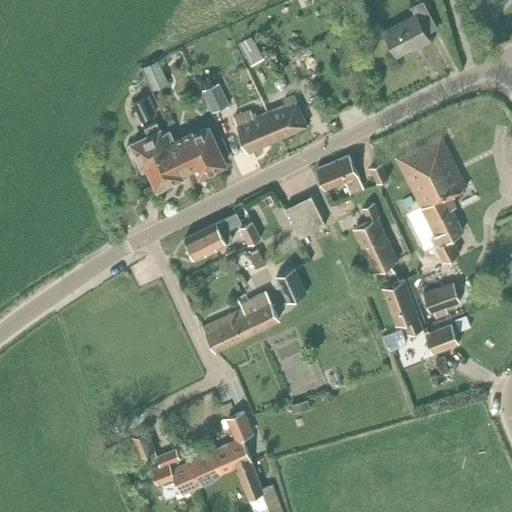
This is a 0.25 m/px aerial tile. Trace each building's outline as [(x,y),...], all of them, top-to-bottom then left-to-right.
[(415,14),(384,31),(397,54),(416,44),(418,47),(429,41),(426,35),(438,29),(423,1),(411,8),(415,14)] [(252,36),(239,44),(252,65),(264,57),(252,36)] [(307,72),(318,67),(312,54),(308,55),(304,47),(285,56),(297,83),(309,78),(307,72)] [(162,60),(146,67),(157,91),(173,84),(162,60)] [(221,83),(206,90),(215,111),(231,103),(221,83)] [(265,111),(278,138),(307,125),(292,92),(282,97),(285,102),(265,111)] [(150,95),(134,103),(141,120),(158,113),(150,95)] [(248,152),(278,138),(265,111),(253,116),(249,109),(233,117),(248,152)] [(185,175),(190,171),(174,138),(170,129),(165,131),(161,126),(160,127),(157,120),(144,127),(147,133),(131,140),(143,167),(147,165),(158,188),(185,175)] [(174,138),(190,171),(196,168),(200,175),(226,163),(208,124),(194,130),(193,129),(174,138)] [(396,158),(422,209),(440,243),(436,245),(444,260),(460,252),(452,236),(463,230),(452,208),(456,206),(451,197),(454,196),(453,193),(467,186),(441,134),(396,158)] [(350,154),(316,169),(325,188),(345,179),(350,192),(364,186),(350,154)] [(382,161),(369,166),(377,183),(389,177),(382,161)] [(308,232),(321,226),(324,225),(309,197),(286,208),(300,236),(308,232)] [(369,220),(354,228),(374,272),(382,268),(386,276),(394,272),(391,264),(399,260),(378,216),(381,214),(375,202),(363,208),(369,220)] [(238,212),(186,238),(196,258),(233,240),(228,229),(232,227),(242,222),(238,212)] [(252,221),(240,227),(249,244),(260,238),(252,221)] [(326,235),(321,226),(308,232),(312,241),(326,235)] [(260,250),(249,255),(255,267),(266,263),(260,250)] [(296,266),(276,275),(288,301),(308,292),(296,266)] [(405,278),(382,287),(396,324),(403,322),(407,334),(423,328),(405,278)] [(430,311),(461,300),(454,281),(424,292),(430,311)] [(247,306),(204,326),(214,349),(278,319),(265,291),(244,301),(247,306)] [(459,331),(471,326),(467,315),(455,320),(459,331)] [(452,323),(426,333),(433,351),(459,341),(452,323)] [(308,400),(294,403),(296,411),(311,408),(308,400)] [(244,411),(227,418),(236,439),(242,437),(253,432),(244,411)] [(148,430),(131,437),(139,456),(156,450),(148,430)] [(237,466),(252,460),(242,437),(236,439),(212,450),(221,473),(237,466)] [(221,473),(212,450),(180,464),(178,459),(180,458),(177,449),(157,456),(160,466),(152,469),(158,484),(175,477),(182,493),(214,479),(221,473)] [(252,460),(237,466),(253,510),(255,511),(256,511),(268,506),(269,511),(283,511),(272,484),(262,488),(252,460)]
